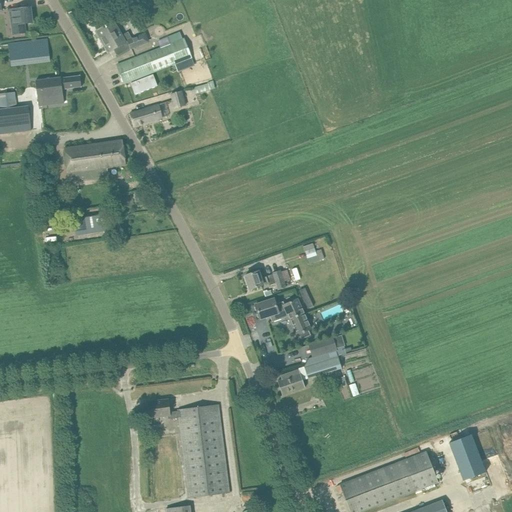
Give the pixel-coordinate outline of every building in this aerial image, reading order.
[(30,8),(10,10),(11,17),(13,34),(25,33),(24,24),(32,23),(30,8)] [(129,32),(122,36),(114,21),(97,30),(109,52),(133,39),(129,32)] [(171,45),(183,41),(192,37),(192,36),(195,35),(192,28),(168,38),(171,45)] [(131,50),(145,45),(142,36),(128,42),(131,50)] [(183,41),(171,45),(126,62),(117,65),(124,84),(133,80),(191,59),(183,41)] [(0,109),(17,108),(11,65),(10,53),(0,54),(0,109)] [(80,76),(70,77),(36,81),(39,106),(54,104),(64,103),(62,90),(81,87),(80,76)] [(194,89),(196,95),(214,90),(211,81),(207,83),(207,85),(194,89)] [(170,95),(174,109),(186,106),(181,92),(170,95)] [(134,127),(147,123),(163,118),(159,104),(130,114),(134,127)] [(0,109),(0,134),(31,130),(28,106),(17,108),(0,109)] [(69,182),(99,178),(109,176),(107,168),(126,165),(122,140),(112,142),(64,149),(69,182)] [(77,235),(110,231),(108,214),(75,219),(77,235)] [(312,242),(303,245),(309,263),(323,259),(320,249),(315,251),(312,242)] [(250,290),(259,286),(269,283),(268,277),(262,279),(259,271),(245,275),(250,290)] [(274,273),(275,275),(269,277),(272,286),(278,284),(281,291),(287,288),(285,282),(291,280),(287,271),(282,273),(281,271),(274,273)] [(305,288),(299,291),(308,309),(313,307),(305,288)] [(276,304),(275,299),(265,302),(255,305),(256,307),(255,308),(256,311),(257,311),(260,319),(262,325),(270,322),(269,320),(272,318),(273,321),(281,319),(280,316),(287,314),(297,335),(299,334),(301,339),(310,335),(308,330),(311,329),(299,300),(286,305),(285,303),(281,305),(281,303),(276,304)] [(332,338),(338,355),(346,353),(346,352),(351,350),(350,347),(345,349),(344,346),(345,346),(341,335),(332,338)] [(338,355),(304,367),(308,378),(342,367),(338,355)] [(282,395),(292,392),(306,387),(300,369),(280,376),(282,380),(277,381),(282,395)] [(148,402),(149,412),(150,416),(167,413),(168,417),(179,416),(189,496),(219,494),(229,493),(218,405),(178,410),(178,411),(170,412),(168,400),(148,402)] [(471,434),(449,443),(463,481),(486,472),(471,434)] [(426,451),(349,481),(339,485),(349,511),(360,511),(438,482),(426,451)] [(446,511),(442,500),(414,511),(446,511)]
